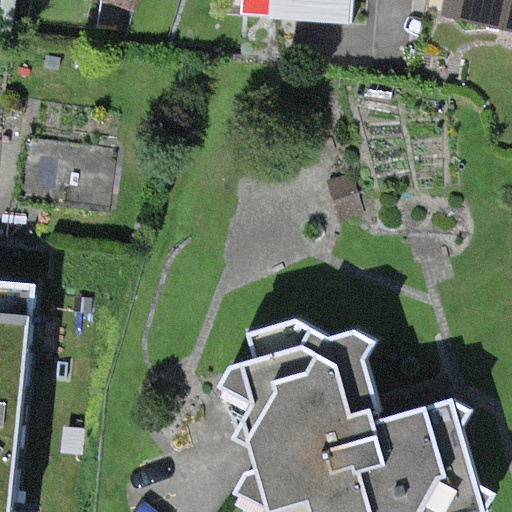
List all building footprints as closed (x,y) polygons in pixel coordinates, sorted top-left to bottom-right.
[(244,0),(243,16),(353,24),(355,0),(244,0)] [(511,0),(458,0),(456,12),(486,19),(511,24),(511,0)] [(36,140),(28,200),(108,212),(117,152),(36,140)] [(19,511),(40,287),(0,283),(0,511),(19,511)] [(357,331),(331,336),(298,319),(254,334),(259,358),(234,366),(226,382),(235,412),(249,419),(241,437),(255,445),(258,458),(262,470),(251,471),(241,493),(257,502),(251,511),(484,511),(461,428),(471,412),(454,402),(386,420),(366,362),(375,342),(357,331)]
